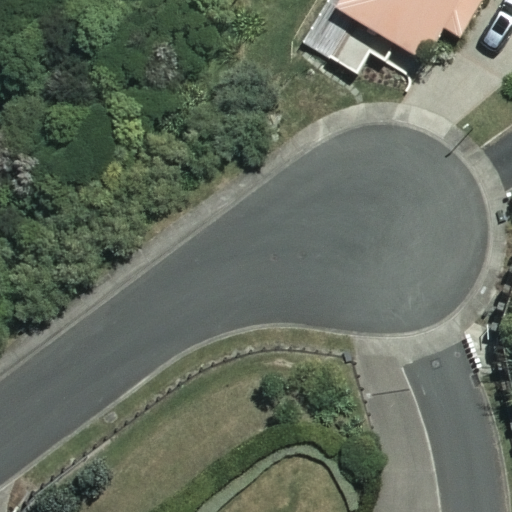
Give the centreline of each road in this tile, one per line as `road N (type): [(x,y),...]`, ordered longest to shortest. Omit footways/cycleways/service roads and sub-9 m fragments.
road 1 (residential): [(390,217),(239,261),(0,431)]
road 2 (residential): [(390,217),(462,432),(479,511)]
